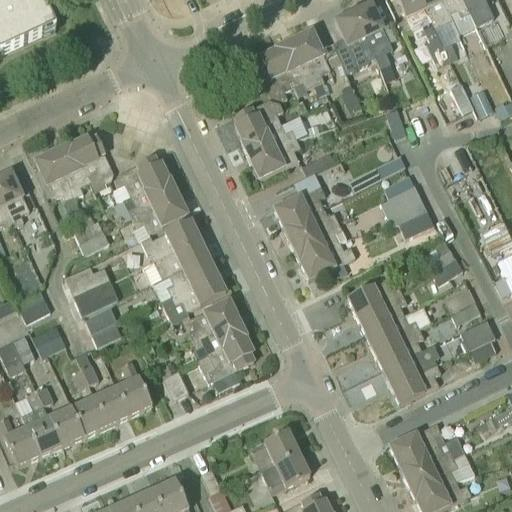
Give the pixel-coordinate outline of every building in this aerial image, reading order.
[(0,59),(54,34),(38,0),(25,0),(7,9),(6,6),(0,9),(0,59)] [(426,39),(433,35),(416,0),(394,0),(412,36),(422,31),(426,39)] [(440,24),(448,20),(438,0),(416,0),(433,35),(443,31),(440,24)] [(458,40),(475,32),(460,0),(438,0),(448,20),(449,20),(458,40)] [(460,0),(475,32),(493,23),(482,0),(460,0)] [(352,17),(374,64),(375,63),(380,75),(389,71),(383,59),(391,54),(389,48),(380,30),(370,9),(352,17)] [(368,67),(374,64),(352,17),(335,26),(343,44),(332,49),(345,78),(367,69),(368,68),(368,67)] [(389,48),(396,45),(388,26),(380,30),(389,48)] [(293,45),(314,91),(319,101),(326,98),(321,88),(323,87),(320,80),(329,76),(311,37),(293,45)] [(306,95),(314,91),(293,45),(274,54),(275,55),(292,93),(302,88),(306,95)] [(442,52),(449,67),(458,63),(451,48),(442,52)] [(441,72),(449,67),(442,52),(433,57),(441,72)] [(284,97),(292,93),(275,55),(259,62),(261,65),(253,69),(270,104),(280,107),(287,104),(284,97)] [(360,112),(351,91),(340,96),(349,117),(360,112)] [(452,96),(464,120),(475,114),(463,91),(452,96)] [(471,103),(482,124),(495,118),(485,96),(471,103)] [(511,119),(511,108),(510,104),(494,112),(500,125),(511,119)] [(242,148),(280,129),(276,121),(282,118),(279,111),(268,107),(233,124),(237,132),(234,133),(242,148)] [(406,141),(397,115),(386,119),(395,145),(406,141)] [(250,167),(295,144),(292,137),(291,136),(285,139),(280,129),(242,148),(241,149),(250,167)] [(318,136),(316,129),(306,133),(308,139),(318,136)] [(71,150),(89,188),(101,182),(105,189),(111,186),(113,180),(95,142),(88,146),(86,143),(71,150)] [(295,144),(250,167),(258,185),(298,166),(293,156),(300,153),(295,144)] [(89,188),(71,150),(70,149),(52,158),(74,203),(83,199),(80,193),(89,188)] [(65,207),(74,203),(52,158),(34,166),(52,205),(62,201),(65,207)] [(330,158),(302,172),(307,182),(336,169),(330,158)] [(399,162),(398,162),(349,187),(354,198),(404,172),(399,162)] [(131,203),(168,185),(160,169),(158,171),(154,163),(117,181),(114,188),(117,194),(125,190),(131,203)] [(18,174),(10,177),(22,201),(29,198),(18,174)] [(0,182),(0,201),(14,231),(23,227),(20,221),(29,217),(22,201),(10,177),(0,182)] [(389,204),(414,193),(409,181),(384,193),(389,204)] [(133,224),(178,202),(169,184),(168,185),(131,203),(135,212),(128,215),(133,224)] [(282,233),(323,213),(318,205),(325,202),(320,192),(274,215),(282,233)] [(414,193),(389,204),(387,205),(391,215),(419,202),(414,193)] [(6,235),(14,231),(0,201),(0,230),(3,229),(6,235)] [(178,202),(133,224),(137,233),(143,230),(148,239),(187,220),(178,202)] [(391,215),(394,221),(398,230),(424,219),(426,218),(419,202),(391,215)] [(291,251),(338,228),(334,219),(327,222),(323,213),(282,233),(291,251)] [(424,219),(398,230),(405,245),(434,232),(427,217),(426,218),(424,219)] [(79,250),(103,238),(98,227),(74,239),(79,250)] [(154,267),(199,245),(190,228),(152,246),(150,243),(141,247),(148,260),(150,259),(154,267)] [(300,268),(340,249),(340,248),(334,238),(341,234),(338,228),(291,251),(300,268)] [(103,238),(79,250),(85,261),(108,249),(103,238)] [(169,282),(208,263),(199,245),(154,267),(143,273),(151,289),(168,281),(169,282)] [(340,249),(300,268),(308,286),(355,263),(350,254),(344,257),(340,249)] [(423,269),(437,262),(431,252),(418,259),(423,269)] [(432,280),(456,265),(449,255),(426,270),(432,280)] [(171,303),(216,281),(208,263),(169,282),(173,290),(167,293),(171,302),(171,303)] [(456,265),(432,280),(439,290),(462,276),(456,265)] [(73,302),(109,286),(104,274),(93,279),(90,272),(65,283),(73,302)] [(171,303),(171,302),(161,307),(172,329),(188,321),(186,317),(225,299),(216,281),(171,303)] [(505,282),(496,286),(495,287),(501,302),(511,297),(505,282)] [(356,322),(402,300),(398,291),(391,295),(387,285),(347,304),(356,322)] [(109,286),(73,302),(81,321),(117,305),(109,286)] [(451,319),(475,308),(469,293),(444,305),(451,319)] [(21,319),(45,307),(40,297),(16,309),(21,319)] [(364,340),(404,321),(400,312),(407,309),(402,300),(356,322),(364,340)] [(12,305),(0,310),(0,323),(17,315),(12,305)] [(192,346),(237,324),(228,306),(190,325),(194,334),(188,337),(192,346)] [(45,307),(21,319),(26,329),(50,317),(45,307)] [(475,308),(451,319),(456,330),(480,318),(475,308)] [(373,358),(418,336),(418,335),(431,328),(423,312),(404,321),(364,340),(373,358)] [(91,341),(116,329),(110,317),(86,329),(91,341)] [(196,354),(203,351),(208,361),(245,343),(246,342),(237,324),(192,346),(196,354)] [(461,347),(467,357),(490,347),(495,344),(487,326),(460,339),(464,345),(461,347)] [(116,329),(91,341),(97,352),(122,341),(116,329)] [(36,353),(61,341),(56,331),(32,343),(36,353)] [(382,375),(427,353),(418,336),(373,358),(382,375)] [(61,341),(36,353),(41,363),(66,352),(61,341)] [(12,348),(22,370),(34,364),(24,342),(12,348)] [(208,361),(197,366),(208,389),(253,367),(250,359),(252,358),(245,343),(208,361)] [(138,349),(145,363),(156,358),(149,344),(138,349)] [(490,347),(469,356),(474,367),(495,358),(490,347)] [(25,374),(22,370),(12,348),(0,353),(0,359),(10,381),(25,374)] [(390,393),(436,371),(427,353),(382,375),(390,393)] [(99,386),(89,365),(85,358),(75,363),(81,375),(89,391),(99,386)] [(115,392),(129,423),(151,413),(131,368),(121,372),(127,387),(115,392)] [(162,385),(172,380),(166,368),(156,373),(162,385)] [(436,371),(390,393),(399,411),(438,391),(433,382),(440,379),(436,371)] [(79,396),(89,391),(81,375),(71,380),(79,396)] [(172,380),(162,385),(173,406),(188,399),(177,377),(172,380)] [(37,397),(43,412),(54,407),(47,392),(37,397)] [(106,433),(129,423),(115,392),(93,402),(106,433)] [(62,453),(48,422),(43,412),(37,397),(26,402),(32,417),(22,422),(26,432),(25,432),(39,463),(62,453)] [(84,443),(106,433),(93,402),(70,412),(84,443)] [(511,411),(485,426),(488,432),(494,429),(496,432),(511,423),(511,411)] [(62,453),(84,443),(70,412),(48,422),(62,453)] [(39,463),(25,432),(15,437),(8,422),(0,425),(0,435),(17,473),(39,463)] [(398,470),(444,448),(436,430),(389,452),(398,470)] [(262,477),(298,459),(287,437),(249,455),(260,477),(262,477)] [(406,488),(453,465),(453,464),(464,459),(456,442),(444,448),(398,470),(406,488)] [(298,459),(262,477),(268,489),(267,490),(271,500),(309,482),(298,459)] [(415,505),(456,486),(450,474),(456,471),(453,465),(406,488),(415,505)] [(221,495),(220,493),(211,475),(200,480),(210,500),(221,495)] [(152,496),(159,511),(186,511),(175,486),(152,496)] [(466,491),(460,494),(456,486),(415,505),(418,511),(446,511),(470,500),(466,491)] [(133,511),(159,511),(152,496),(130,505),(133,511)] [(243,511),(242,510),(237,511),(229,511),(223,496),(209,502),(213,511),(243,511)] [(327,511),(325,506),(322,507),(318,500),(292,511),(327,511)]
